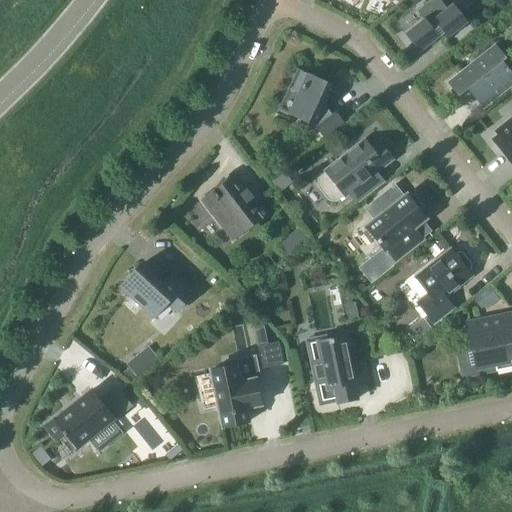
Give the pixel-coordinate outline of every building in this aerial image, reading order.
[(404,34),(419,54),(444,35),(448,39),(467,24),(452,4),(427,24),(424,19),(404,34)] [(511,84),(511,76),(508,72),(510,71),(507,68),(506,69),(501,63),(505,60),(495,47),(448,84),(458,96),(468,89),(473,95),(483,108),(511,84)] [(316,127),(315,128),(323,139),(344,124),(335,113),(332,115),(324,106),(333,86),(297,69),(278,110),(314,127),(315,126),(316,127)] [(493,141),(510,162),(511,160),(511,120),(496,133),(499,136),(493,141)] [(325,172),(331,180),(319,189),(328,202),(336,202),(344,196),(345,197),(349,194),(356,203),(377,187),(369,178),(391,160),(379,144),(371,151),(364,141),(325,172)] [(264,169),(271,177),(280,169),(274,162),(264,169)] [(214,189),(215,190),(200,201),(232,243),(247,231),(250,234),(256,223),(267,216),(235,174),(227,180),(222,178),(214,189)] [(280,177),(272,183),(278,191),(279,192),(291,183),(284,174),(280,177)] [(366,229),(384,251),(385,250),(394,261),(422,240),(421,238),(416,242),(408,232),(425,219),(419,211),(423,207),(414,195),(409,199),(407,196),(366,229)] [(306,242),(297,231),(278,246),(287,257),(306,242)] [(317,239),(324,249),(333,243),(325,233),(317,239)] [(416,279),(429,295),(418,304),(433,323),(453,308),(444,297),(470,276),(467,272),(470,269),(471,265),(462,254),(457,253),(454,256),(450,251),(416,279)] [(162,285),(140,265),(120,287),(154,318),(167,304),(176,313),(193,295),(171,275),(162,285)] [(473,299),(481,309),(496,297),(488,286),(473,299)] [(361,296),(367,304),(375,298),(369,290),(361,296)] [(342,306),(345,322),(357,319),(353,304),(342,306)] [(466,323),(467,325),(476,369),(494,365),(496,372),(511,368),(511,314),(511,313),(466,323)] [(317,340),(321,360),(311,362),(314,378),(315,378),(317,391),(334,388),(337,404),(357,400),(353,383),(351,373),(365,370),(358,339),(345,342),(343,334),(317,340)] [(258,347),(262,369),(283,365),(278,343),(258,347)] [(126,365),(137,378),(159,359),(148,347),(126,365)] [(255,381),(259,380),(254,358),(225,364),(226,368),(210,371),(222,428),(248,422),(246,409),(260,406),(255,381)] [(93,393),(92,391),(91,390),(90,391),(83,397),(62,414),(61,413),(44,427),(54,439),(56,441),(63,435),(64,436),(65,436),(76,450),(130,407),(115,388),(100,401),(93,393)] [(144,406),(134,414),(153,436),(163,427),(144,406)]
